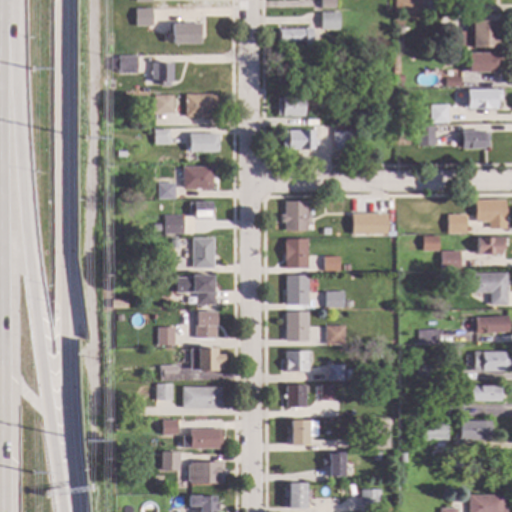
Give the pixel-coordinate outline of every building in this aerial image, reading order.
[(333,0),(333,9),(319,9),(318,0),(333,0)] [(417,0),(417,14),(393,14),(393,0),(417,0)] [(149,27),(132,27),(132,10),(148,9),(149,27)] [(337,30),(318,30),(318,13),(337,13),(337,30)] [(495,32),(498,32),(498,41),(495,41),(495,48),(469,48),(469,34),(466,34),(466,24),(469,24),(469,21),(495,21),(495,32)] [(198,44),(169,45),(168,25),(197,24),(198,44)] [(309,30),(309,48),(301,48),(301,43),(276,43),(276,30),(309,30)] [(464,48),(449,48),(449,32),(464,32),(464,48)] [(328,52),(328,44),(341,45),(340,52),(328,52)] [(494,73),(464,73),(464,54),(498,54),(498,64),(494,64),(494,73)] [(134,57),(134,74),(115,74),(114,57),(134,57)] [(168,64),(168,83),(167,83),(167,87),(157,87),(157,83),(148,82),(149,63),(168,64)] [(402,83),(392,83),(392,75),(402,76),(402,83)] [(459,88),(442,88),(442,78),(459,78),(459,88)] [(328,99),(314,99),(314,89),(328,89),(328,99)] [(494,109),(464,109),(464,105),(464,90),(499,90),(499,100),(495,100),(495,106),(494,106),(494,109)] [(213,118),(182,118),(182,95),(213,95),(213,118)] [(170,114),(151,114),(151,96),(170,96),(170,114)] [(301,98),(301,117),(279,117),(279,116),(275,116),(275,99),(280,99),(280,98),(301,98)] [(446,124),(428,125),(427,106),(445,105),(446,124)] [(347,127),(347,151),(330,151),(330,132),(333,132),(333,127),(347,127)] [(432,147),(414,147),(414,127),(432,127),(432,147)] [(166,141),(165,141),(165,146),(151,145),(151,141),(151,131),(166,131),(166,141)] [(311,131),(311,139),(316,139),(316,146),(311,146),(311,151),(285,151),(285,150),(280,150),(280,132),(311,131)] [(481,132),(481,133),(486,133),(486,148),(481,148),(481,150),(458,150),(458,147),(454,147),(454,138),(458,138),(458,132),(481,132)] [(215,153),(210,152),(210,153),(186,153),(186,152),(182,152),(183,149),(186,149),(186,134),(215,135),(215,153)] [(210,189),(179,190),(179,185),(172,185),(172,199),(155,200),(154,185),(171,184),(171,169),(180,169),(180,168),(209,167),(210,189)] [(112,186),(104,186),(104,177),(112,177),(112,186)] [(502,221),(503,221),(503,230),(485,230),(485,223),(472,223),(472,201),(501,201),(502,221)] [(303,216),(307,216),(307,225),(303,225),(303,231),(281,231),(281,223),(277,223),(277,216),(281,216),(281,202),(303,202),(303,216)] [(210,220),(191,220),(191,214),(186,214),(186,204),(209,203),(210,220)] [(384,234),(366,235),(365,215),(383,215),(384,234)] [(180,217),(180,235),(160,235),(160,216),(180,217)] [(462,235),(444,235),(444,216),(462,216),(462,235)] [(435,238),(437,238),(437,244),(435,244),(435,252),(419,252),(419,237),(435,237),(435,238)] [(502,248),(498,249),(498,255),(474,256),(474,238),(502,238),(502,248)] [(210,269),(189,269),(189,239),(210,239),(210,269)] [(304,269),(282,270),(281,244),(281,240),(304,240),(304,269)] [(457,271),(437,271),(437,252),(457,252),(457,271)] [(336,272),(320,272),(320,257),(336,257),(336,272)] [(503,305),(486,306),(486,294),(466,294),(466,275),(503,274),(503,305)] [(210,292),(211,292),(211,306),(192,306),(192,295),(189,295),(189,293),(172,293),(172,279),(189,279),(189,276),(210,276),(210,292)] [(304,306),(282,306),(282,276),(304,276),(304,306)] [(340,308),(322,308),(322,293),(340,292),(340,308)] [(123,309),(108,309),(108,301),(123,301),(123,309)] [(212,339),(191,339),(191,325),(192,325),(192,313),(212,313),(212,339)] [(305,342),(282,342),(282,313),(304,313),(305,342)] [(505,332),(472,335),(471,331),(467,331),(466,320),(504,317),(505,332)] [(340,345),(322,346),(322,327),(340,327),(340,345)] [(171,328),(170,347),(154,347),(154,328),(171,328)] [(435,331),(435,344),(417,344),(417,331),(435,331)] [(213,355),(220,355),(220,365),(219,365),(219,371),(213,371),(213,372),(186,371),(186,350),(194,350),(194,349),(213,349),(213,355)] [(304,372),(282,373),(282,352),(304,352),(304,372)] [(501,360),(506,360),(506,370),(501,370),(501,372),(470,372),(470,353),(501,353),(501,360)] [(340,382),(325,382),(324,366),(340,366),(340,382)] [(433,382),(414,382),(414,366),(433,366),(433,382)] [(174,382),(156,382),(155,367),(173,367),(174,382)] [(168,401),(152,401),(152,385),(168,385),(168,401)] [(329,401),(318,401),(317,386),(329,386),(329,401)] [(301,408),(283,408),(283,387),(301,387),(301,408)] [(496,402),(467,402),(467,387),(496,387),(496,402)] [(217,409),(178,409),(178,388),(217,388),(217,409)] [(460,416),(445,416),(444,406),(460,405),(460,416)] [(138,409),(137,416),(129,416),(129,408),(138,409)] [(174,436),(158,435),(158,422),(174,422),(174,436)] [(314,438),(304,438),(303,446),(286,446),(286,434),(283,434),(283,428),(286,428),(286,422),(314,422),(314,438)] [(487,442),(456,441),(456,439),(452,439),(452,431),(457,431),(457,422),(487,422),(487,442)] [(444,441),(421,441),(421,423),(444,423),(444,441)] [(386,449),(367,449),(367,425),(386,425),(386,449)] [(218,449),(186,450),(186,449),(179,449),(179,437),(186,437),(186,431),(218,430),(218,449)] [(177,453),(176,472),(157,471),(158,452),(177,453)] [(341,477),(324,478),(324,467),(320,467),(319,459),(324,459),(324,454),(340,453),(341,477)] [(220,485),(186,485),(186,482),(184,482),(184,466),(187,466),(187,463),(219,463),(220,485)] [(302,509),(285,509),(285,498),(280,498),(280,490),(285,490),(285,484),(302,484),(302,509)] [(377,511),(357,511),(357,491),(377,491),(377,511)] [(501,509),(504,509),(504,511),(466,511),(466,496),(501,496),(501,509)] [(213,497),(213,503),(216,503),(215,511),(213,511),(196,511),(196,508),(185,508),(185,497),(213,497)]
